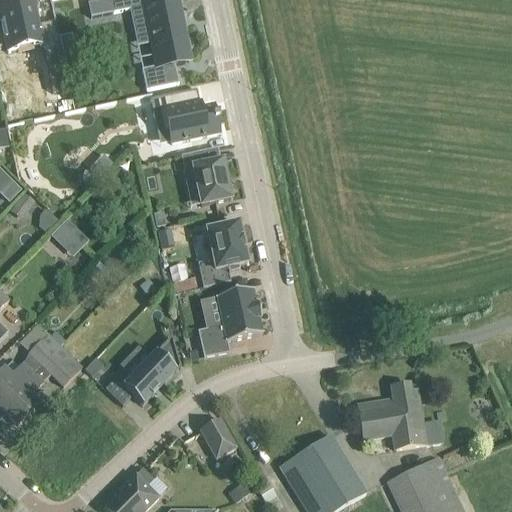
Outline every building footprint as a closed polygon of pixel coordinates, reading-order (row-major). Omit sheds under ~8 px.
[(142,72),(146,92),(179,85),(175,66),(185,64),(177,26),(183,25),(177,0),(100,0),(85,3),(88,18),(143,6),(157,69),(142,72)] [(9,47),(0,48),(0,74),(15,71),(11,54),(44,47),(51,81),(69,77),(58,24),(42,27),(37,4),(2,11),(9,47)] [(197,92),(150,102),(156,132),(168,129),(172,146),(219,137),(216,125),(217,125),(216,120),(215,120),(213,109),(201,112),(197,92)] [(65,115),(76,162),(108,154),(106,144),(118,141),(109,103),(65,115)] [(5,129),(0,129),(0,149),(9,148),(5,129)] [(206,153),(181,158),(184,173),(193,171),(201,208),(231,201),(222,164),(209,167),(206,153)] [(103,157),(90,170),(99,179),(112,166),(103,157)] [(9,205),(20,193),(12,185),(0,197),(9,205)] [(22,223),(35,204),(24,195),(10,215),(22,223)] [(74,230),(66,223),(58,231),(66,239),(74,230)] [(169,296),(193,290),(178,226),(153,232),(169,296)] [(198,265),(203,290),(230,284),(227,271),(247,266),(238,226),(207,233),(213,262),(198,265)] [(254,292),(218,300),(224,328),(199,334),(204,360),(230,356),(228,345),(263,337),(260,321),(262,321),(259,307),(257,307),(254,292)] [(0,342),(8,334),(0,326),(0,313),(4,309),(10,303),(0,293),(0,342)] [(0,410),(61,350),(48,337),(28,357),(23,368),(10,380),(3,373),(0,375),(0,410)] [(124,373),(105,393),(122,410),(132,400),(142,410),(153,398),(154,399),(155,398),(154,397),(159,392),(160,393),(161,392),(160,391),(179,372),(180,372),(172,340),(131,381),(124,373)] [(66,387),(81,372),(82,371),(61,350),(0,410),(17,427),(38,406),(30,399),(54,375),(66,387)] [(103,369),(96,362),(85,373),(92,380),(103,369)] [(381,404),(357,408),(363,443),(393,439),(395,453),(426,448),(444,445),(440,423),(422,426),(418,400),(417,392),(410,393),(409,387),(391,389),(393,402),(395,410),(393,410),(393,413),(383,415),(381,404)] [(236,451),(230,440),(220,422),(200,433),(216,462),(236,451)] [(342,511),(367,496),(331,439),(280,471),(306,511),(342,511)] [(400,511),(463,511),(439,461),(423,469),(389,486),(400,511)] [(153,483),(144,473),(142,471),(103,510),(105,511),(146,511),(158,501),(147,489),(153,483)]
